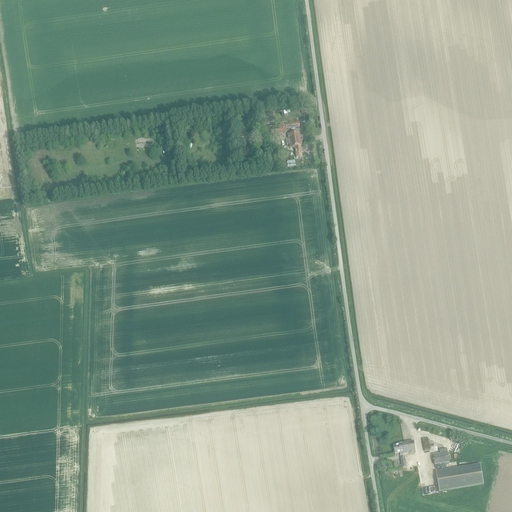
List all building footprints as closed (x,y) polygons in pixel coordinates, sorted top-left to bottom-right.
[(279,126),(265,128),(266,137),(280,135),(286,129),(299,127),(299,123),(298,120),(289,121),(289,124),(285,124),(279,125),(279,126)] [(296,157),(302,156),(298,133),(288,135),(290,148),(293,147),(293,149),(295,149),(296,157)] [(430,450),(428,438),(422,439),(424,451),(430,450)] [(406,467),(404,454),(415,452),(413,441),(398,444),(398,445),(393,446),(394,454),(399,453),(402,468),(406,467)] [(432,455),(434,465),(449,463),(447,453),(432,455)] [(435,472),(439,492),(483,484),(480,464),(435,472)]
